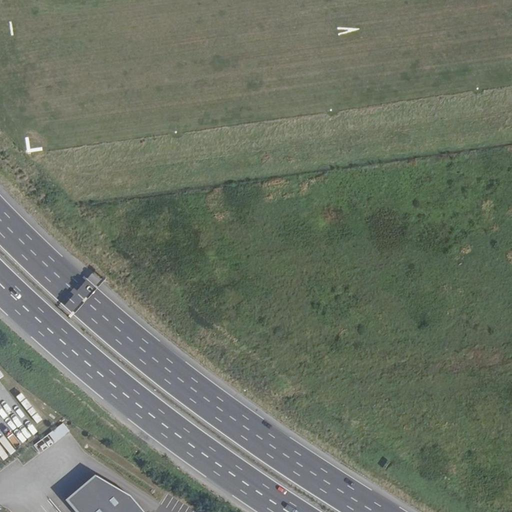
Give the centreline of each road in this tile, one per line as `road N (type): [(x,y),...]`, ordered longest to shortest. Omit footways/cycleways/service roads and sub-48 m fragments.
road 1 (trunk): [(372,511),(128,337),(0,216)]
road 2 (trunk): [(0,283),(100,373),(291,511)]
road 3 (unclassified): [(0,496),(57,452),(167,511)]
